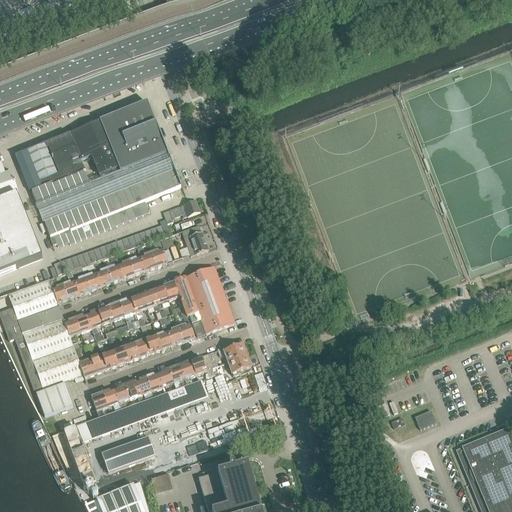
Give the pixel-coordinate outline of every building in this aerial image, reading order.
[(4,0),(2,0),(0,1),(0,20),(2,25),(12,21),(4,0)] [(15,0),(4,0),(12,21),(22,17),(15,0)] [(27,0),(15,0),(22,17),(33,13),(27,0)] [(39,0),(27,0),(33,13),(43,10),(39,0)] [(51,0),(39,0),(43,10),(53,6),(51,0)] [(168,155),(147,104),(99,123),(99,124),(118,170),(119,170),(120,174),(168,155)] [(28,153),(15,158),(29,193),(37,190),(42,188),(42,189),(45,188),(51,185),(86,172),(87,172),(86,171),(85,172),(81,162),(91,158),(100,178),(118,170),(99,124),(98,124),(97,125),(45,146),(57,176),(40,183),(28,153)] [(40,183),(57,176),(45,146),(28,153),(40,183)] [(171,165),(168,155),(120,174),(119,170),(118,170),(100,178),(91,158),(81,162),(85,171),(84,172),(90,187),(83,190),(77,192),(70,195),(64,198),(57,200),(51,203),(44,205),(38,208),(41,216),(44,225),(51,222),(57,219),(64,217),(70,214),(77,212),(83,209),(90,206),(96,204),(103,201),(109,199),(115,196),(121,194),(127,192),(133,189),(139,187),(145,184),(151,182),(157,180),(163,177),(168,175),(175,172),(171,165)] [(0,202),(18,196),(10,173),(5,175),(0,164),(0,202)] [(181,189),(175,172),(168,175),(175,192),(181,189)] [(90,187),(85,174),(78,177),(83,190),(90,187)] [(175,192),(168,175),(163,177),(169,194),(175,192)] [(83,190),(78,177),(72,179),(77,192),(83,190)] [(169,194),(163,177),(157,180),(163,196),(169,194)] [(77,192),(72,179),(65,182),(70,195),(77,192)] [(163,196),(157,180),(151,182),(157,199),(163,196)] [(70,195),(65,182),(59,185),(64,198),(70,195)] [(157,199),(151,182),(145,184),(151,201),(157,199)] [(151,201),(145,184),(139,187),(145,204),(151,201)] [(57,200),(52,187),(51,185),(45,188),(51,203),(57,200)] [(64,198),(59,185),(52,187),(57,200),(64,198)] [(145,204),(139,187),(133,189),(139,206),(145,204)] [(51,203),(45,188),(42,189),(38,191),(44,205),(51,203)] [(139,206),(133,189),(127,192),(134,208),(138,206),(139,206)] [(44,205),(38,191),(32,193),(38,208),(44,205)] [(134,208),(127,192),(121,194),(128,211),(132,209),(134,208)] [(128,211),(121,194),(115,196),(122,213),(125,211),(128,211)] [(122,213),(115,196),(109,199),(116,215),(119,214),(122,213)] [(17,197),(0,203),(0,277),(42,260),(17,197)] [(116,215),(109,199),(103,201),(110,218),(113,217),(116,215)] [(110,218),(103,201),(96,204),(103,220),(106,219),(110,218)] [(179,209),(169,213),(172,221),(176,219),(182,217),(183,220),(186,219),(187,218),(188,219),(200,214),(196,203),(188,206),(179,209)] [(103,220),(96,204),(90,206),(97,223),(100,222),(103,220)] [(149,215),(145,204),(139,206),(138,206),(143,218),(149,215)] [(97,223),(90,206),(83,209),(90,226),(94,224),(97,223)] [(143,218),(138,206),(134,208),(132,209),(136,220),(143,218)] [(90,226),(83,209),(77,212),(84,228),(89,226),(90,226)] [(136,220),(132,209),(128,211),(125,211),(130,223),(136,220)] [(130,223),(125,211),(122,213),(119,214),(124,225),(130,223)] [(84,228),(77,212),(70,214),(77,231),(83,229),(84,228)] [(173,225),(169,213),(163,215),(166,222),(167,227),(173,225)] [(77,231),(70,214),(64,217),(70,232),(71,234),(71,233),(77,231)] [(124,225),(119,214),(116,215),(113,217),(117,228),(124,225)] [(70,232),(64,217),(57,219),(63,234),(65,234),(70,232)] [(117,228),(113,217),(110,218),(106,219),(111,230),(117,228)] [(63,234),(57,219),(51,222),(57,237),(59,236),(63,234)] [(111,230),(106,219),(103,220),(100,222),(105,233),(111,230)] [(57,237),(51,222),(44,225),(50,239),(53,238),(57,237)] [(105,233),(100,222),(97,223),(94,224),(99,235),(105,233)] [(171,237),(167,227),(166,222),(160,224),(161,228),(165,239),(171,237)] [(99,235),(94,224),(90,226),(89,226),(93,237),(99,235)] [(93,237),(89,226),(84,228),(83,229),(87,240),(93,237)] [(165,239),(161,228),(156,230),(160,241),(165,239)] [(201,235),(199,228),(182,234),(190,259),(196,257),(208,253),(202,235),(201,235)] [(87,240),(83,229),(77,231),(81,242),(87,240)] [(160,241),(156,230),(150,232),(154,243),(160,241)] [(81,242),(77,231),(71,233),(75,244),(81,242)] [(154,243),(150,232),(144,234),(148,245),(154,243)] [(75,244),(71,233),(71,234),(65,236),(69,245),(70,247),(75,244)] [(69,245),(65,236),(65,234),(63,234),(59,236),(64,247),(69,245)] [(148,245),(144,234),(139,236),(143,247),(148,245)] [(64,247),(59,236),(57,237),(53,238),(54,240),(57,246),(58,249),(64,247)] [(143,247),(139,236),(133,238),(137,249),(143,247)] [(137,249),(133,238),(127,240),(131,251),(137,249)] [(131,251),(127,240),(122,242),(126,253),(131,251)] [(168,241),(161,244),(164,251),(171,248),(168,241)] [(126,253),(122,242),(116,244),(120,255),(126,253)] [(156,253),(151,255),(156,270),(168,266),(167,266),(162,251),(159,243),(157,244),(153,245),(156,253)] [(120,255),(116,244),(110,246),(114,257),(120,255)] [(114,257),(110,246),(105,248),(109,259),(114,257)] [(109,259),(105,248),(99,250),(103,261),(109,259)] [(142,249),(137,251),(140,259),(145,274),(156,270),(151,255),(144,257),(142,249)] [(103,261),(99,250),(93,252),(98,263),(103,261)] [(168,251),(164,253),(168,264),(172,262),(168,251)] [(98,263),(93,252),(88,254),(92,265),(98,263)] [(92,265),(88,254),(82,256),(86,267),(92,265)] [(86,267),(82,256),(77,258),(81,269),(86,267)] [(81,269),(77,258),(71,260),(75,271),(81,269)] [(140,259),(129,263),(134,278),(145,274),(140,259)] [(75,271),(71,260),(65,262),(69,273),(75,271)] [(69,273),(65,262),(60,264),(64,275),(69,273)] [(129,263),(118,267),(124,282),(134,278),(129,263)] [(60,264),(54,266),(58,278),(64,275),(60,264)] [(118,267),(107,271),(113,286),(124,282),(118,267)] [(174,284),(180,299),(183,308),(185,312),(187,320),(190,319),(192,326),(201,323),(206,337),(235,326),(215,270),(174,284)] [(107,271),(96,275),(102,290),(113,286),(107,271)] [(70,284),(63,287),(69,302),(80,298),(74,283),(73,278),(71,274),(67,276),(70,284)] [(96,275),(85,279),(91,294),(102,290),(96,275)] [(85,279),(74,283),(80,298),(91,294),(85,279)] [(55,280),(49,282),(52,291),(58,306),(69,302),(63,287),(58,289),(55,280)] [(49,282),(8,298),(13,310),(0,314),(0,318),(9,344),(15,341),(35,394),(43,391),(43,392),(83,377),(79,366),(77,359),(75,352),(73,347),(70,339),(65,324),(62,318),(60,312),(58,306),(52,291),(49,282)] [(174,284),(163,288),(169,304),(180,299),(174,284)] [(163,288),(152,292),(158,308),(169,304),(163,288)] [(152,292),(141,296),(147,312),(158,308),(152,292)] [(141,296),(130,300),(136,316),(147,312),(141,296)] [(130,300),(119,304),(125,319),(136,316),(130,300)] [(119,304),(108,308),(114,323),(125,319),(119,304)] [(108,308),(97,312),(103,327),(114,323),(108,308)] [(183,308),(172,312),(173,317),(181,314),(185,312),(183,308)] [(97,312),(86,316),(92,331),(97,344),(101,343),(104,342),(102,337),(99,338),(96,330),(103,327),(97,312)] [(86,316),(75,320),(81,335),(92,331),(86,316)] [(167,319),(162,321),(166,329),(171,328),(167,319)] [(75,320),(65,324),(70,339),(81,335),(75,320)] [(200,324),(192,327),(197,340),(205,337),(200,324)] [(189,325),(178,330),(184,345),(195,341),(189,325)] [(178,330),(167,334),(173,349),(184,345),(178,330)] [(167,334),(156,338),(162,353),(173,349),(167,334)] [(141,343),(134,346),(140,361),(151,357),(145,342),(144,337),(139,338),(141,343)] [(156,338),(145,342),(151,357),(162,353),(156,338)] [(133,341),(122,345),(123,349),(129,365),(140,361),(134,346),(133,341)] [(231,348),(218,353),(220,358),(225,356),(228,365),(247,358),(247,357),(247,355),(246,353),(245,351),(243,346),(232,350),(231,348)] [(123,349),(112,353),(118,369),(129,365),(123,349)] [(80,351),(75,352),(77,359),(83,357),(80,350),(80,351)] [(112,353),(101,357),(107,373),(118,369),(112,353)] [(212,371),(218,369),(213,355),(207,357),(212,371)] [(101,357),(90,361),(96,376),(107,373),(101,357)] [(207,357),(202,359),(207,374),(209,380),(215,378),(212,371),(207,357)] [(241,376),(240,374),(251,370),(249,365),(250,363),(249,360),(247,359),(247,358),(228,365),(233,379),(241,376)] [(202,359),(190,363),(196,378),(207,374),(202,359)] [(90,361),(79,366),(83,377),(85,381),(96,376),(90,361)] [(190,363),(179,367),(187,388),(193,386),(191,380),(196,378),(190,363)] [(179,367),(168,371),(174,386),(176,392),(187,388),(179,367)] [(168,371),(157,375),(163,390),(174,386),(168,371)] [(157,375),(146,379),(152,394),(163,390),(157,375)] [(146,379),(136,383),(141,398),(144,397),(146,401),(153,399),(151,394),(152,394),(146,379)] [(202,383),(77,428),(83,445),(175,411),(175,412),(208,400),(202,383)] [(136,383),(125,387),(130,402),(137,400),(139,405),(143,404),(141,398),(136,383)] [(65,386),(36,396),(45,419),(73,408),(65,386)] [(125,387),(114,391),(121,412),(127,410),(125,404),(130,402),(125,387)] [(114,391),(103,395),(108,410),(113,408),(115,414),(121,412),(114,391)] [(92,399),(91,399),(97,414),(99,420),(104,418),(102,412),(108,410),(103,395),(92,399)] [(431,413),(415,420),(421,432),(436,426),(431,413)] [(392,425),(394,431),(405,427),(402,420),(392,425)] [(511,511),(511,439),(511,438),(508,431),(506,432),(494,437),(492,437),(490,438),(485,441),(479,443),(473,445),(468,448),(462,450),(456,452),(461,466),(467,480),(480,511),(511,511)] [(149,440),(101,457),(108,476),(155,459),(149,440)] [(232,467),(198,476),(199,481),(207,511),(260,511),(248,467),(235,471),(235,470),(235,469),(234,469),(234,468),(233,468),(233,467),(232,467)] [(92,474),(80,478),(85,490),(96,486),(92,474)] [(143,511),(134,487),(96,502),(100,511),(143,511)]
